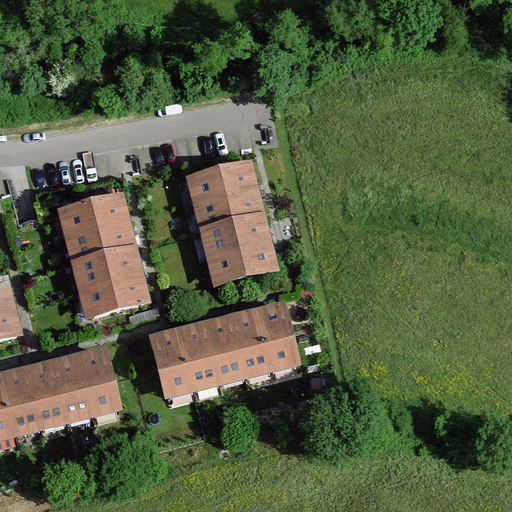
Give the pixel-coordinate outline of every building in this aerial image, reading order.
[(260,166),(192,183),(220,293),(288,276),(260,166)] [(130,198),(63,217),(93,326),(160,307),(130,198)] [(14,281),(0,284),(0,347),(30,339),(14,281)] [(288,309),(154,345),(170,403),(304,368),(288,309)] [(108,353),(0,381),(0,447),(125,415),(108,353)]
